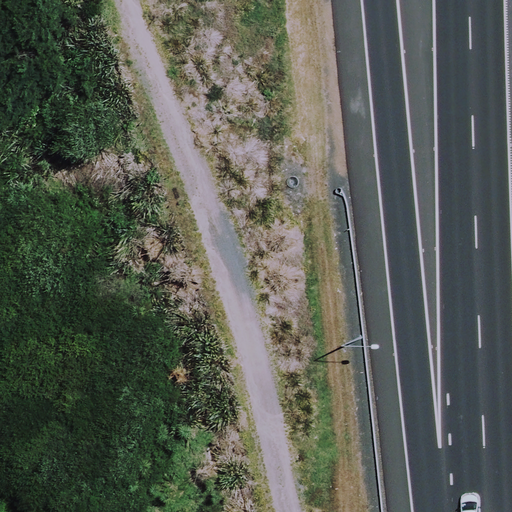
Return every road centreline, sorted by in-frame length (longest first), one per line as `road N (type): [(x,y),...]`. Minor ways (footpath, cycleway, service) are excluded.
road 1 (motorway): [(449,511),(425,433),(378,0)]
road 2 (motorway): [(471,511),(467,0)]
